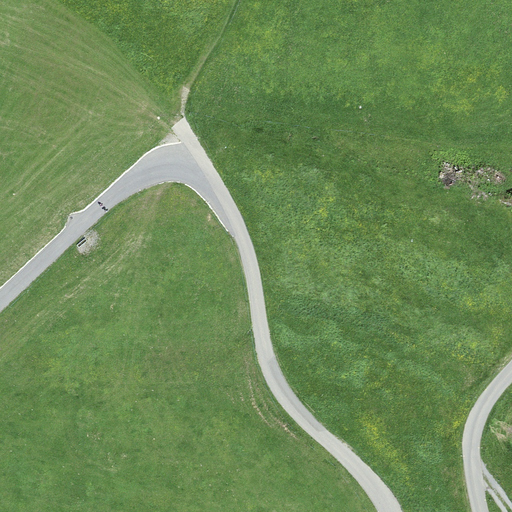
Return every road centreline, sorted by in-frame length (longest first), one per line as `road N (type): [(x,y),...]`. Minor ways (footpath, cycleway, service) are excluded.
road 1 (unclassified): [(391,511),(270,370),(239,224),(201,157),(172,156),(137,174),(0,301)]
road 2 (unclassified): [(511,368),(475,425),(484,511)]
